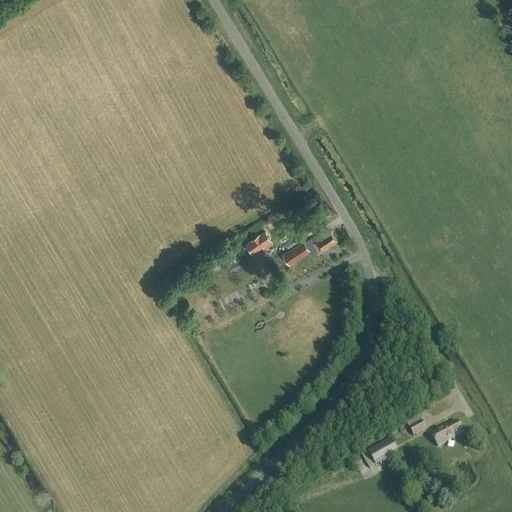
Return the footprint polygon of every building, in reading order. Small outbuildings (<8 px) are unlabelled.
[(313,242),(320,254),(338,242),(330,231),(323,236),(320,232),(315,235),(318,239),(313,242)] [(250,256),(274,241),(269,232),(245,247),(250,256)] [(289,249),(299,242),(295,237),(285,244),(289,249)] [(297,261),(311,252),(303,241),(289,251),(297,261)] [(414,437),(427,430),(422,421),(409,428),(414,437)] [(453,437),(462,432),(457,422),(448,426),(447,425),(434,433),(441,446),(454,439),(453,437)] [(370,469),(398,454),(391,441),(363,456),(370,469)]
